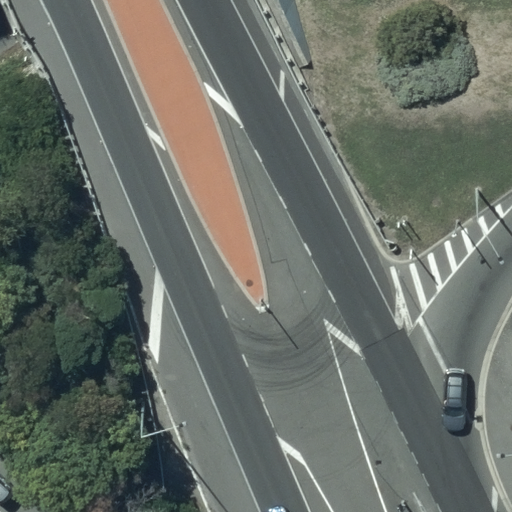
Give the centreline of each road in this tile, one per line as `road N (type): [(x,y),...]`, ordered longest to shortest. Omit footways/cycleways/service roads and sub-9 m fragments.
road 1 (trunk): [(283,511),(72,0)]
road 2 (trunk): [(35,511),(0,479),(0,12),(28,0)]
road 3 (trunk): [(201,0),(429,433)]
road 4 (trunk): [(511,249),(473,301),(429,433)]
